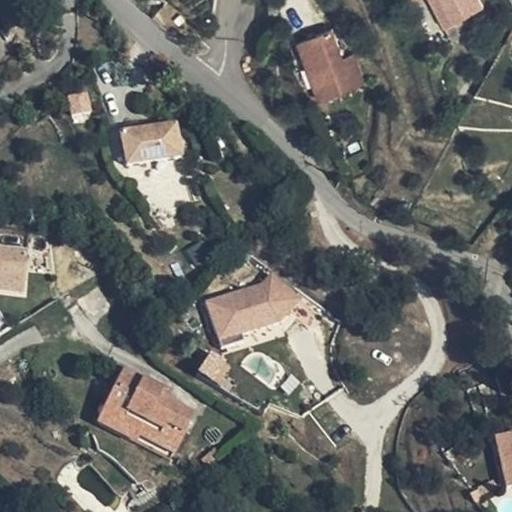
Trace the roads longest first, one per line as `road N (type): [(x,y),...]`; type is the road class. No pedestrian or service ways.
road 1 (residential): [(511,316),(467,263),(336,204),(212,82)]
road 2 (unknown): [(408,236),(441,342),(430,373),(392,409),(357,424),(321,421),(285,386),(235,358)]
road 3 (residential): [(212,82),(113,0)]
